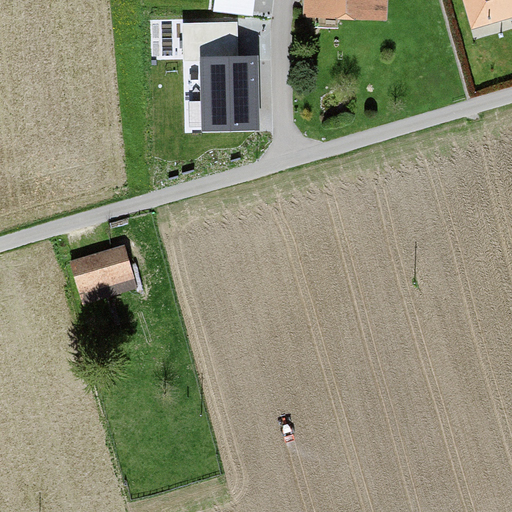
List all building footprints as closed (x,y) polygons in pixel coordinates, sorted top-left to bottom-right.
[(382,15),(382,0),(313,0),(313,13),(382,15)] [(511,0),(464,0),(472,26),(511,14),(511,0)] [(185,54),(229,54),(229,25),(186,25),(185,54)] [(207,127),(254,127),(254,59),(207,59),(207,127)] [(69,259),(83,303),(138,287),(124,242),(69,259)]
